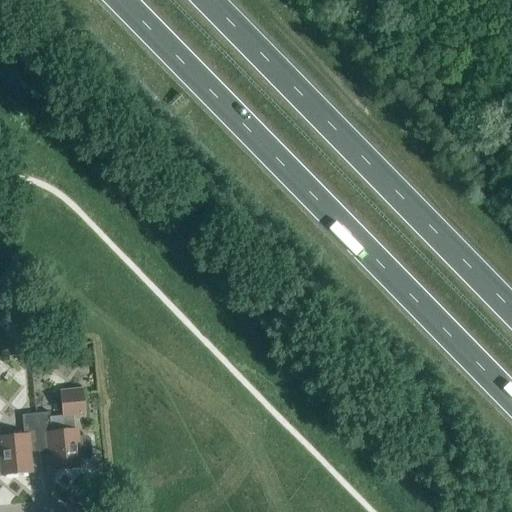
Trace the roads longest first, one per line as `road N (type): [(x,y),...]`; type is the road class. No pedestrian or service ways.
road 1 (trunk): [(119,0),(511,401)]
road 2 (trunk): [(511,312),(206,0)]
